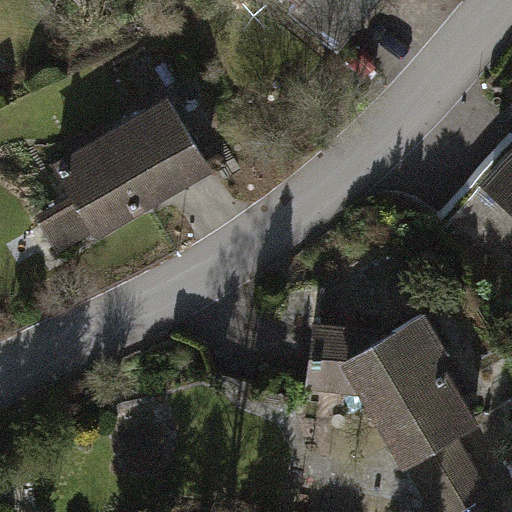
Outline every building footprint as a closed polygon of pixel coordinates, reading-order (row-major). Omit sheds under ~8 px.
[(298,0),(288,12),(338,56),(387,0),(298,0)] [(176,89),(26,169),(72,256),(154,213),(223,176),(176,89)] [(511,170),(498,188),(511,199),(511,170)] [(470,361),(436,302),(354,349),(447,511),(463,511),(503,489),(467,427),(493,412),(465,364),(470,361)] [(381,333),(379,307),(326,311),(328,337),(381,333)]
